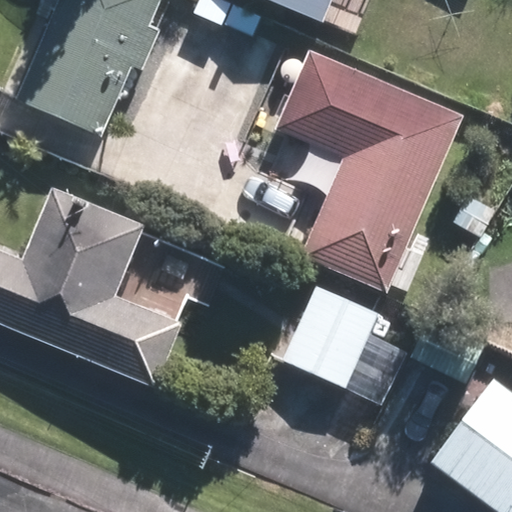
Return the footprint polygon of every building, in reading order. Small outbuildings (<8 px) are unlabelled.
[(153,1),(150,0),(59,0),(15,101),(93,136),(153,1)] [(323,0),(248,0),(313,26),(323,0)] [(449,124),(307,61),(275,132),(342,162),(298,261),(373,294),(449,124)] [(0,268),(0,328),(133,387),(157,333),(91,305),(121,236),(46,204),(15,275),(0,268)] [(361,320),(313,299),(283,366),(332,387),(361,320)] [(511,511),(511,417),(483,395),(428,465),(487,511),(511,511)]
